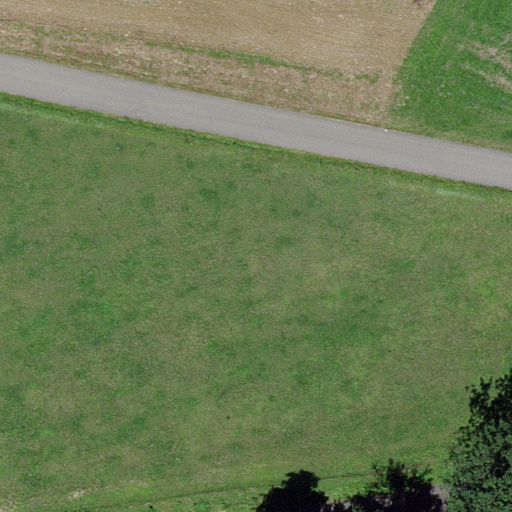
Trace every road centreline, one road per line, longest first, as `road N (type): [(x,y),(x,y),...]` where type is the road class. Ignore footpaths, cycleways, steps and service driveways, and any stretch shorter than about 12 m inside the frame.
road 1 (residential): [(0,69),(511,170)]
road 2 (track): [(393,511),(511,482)]
